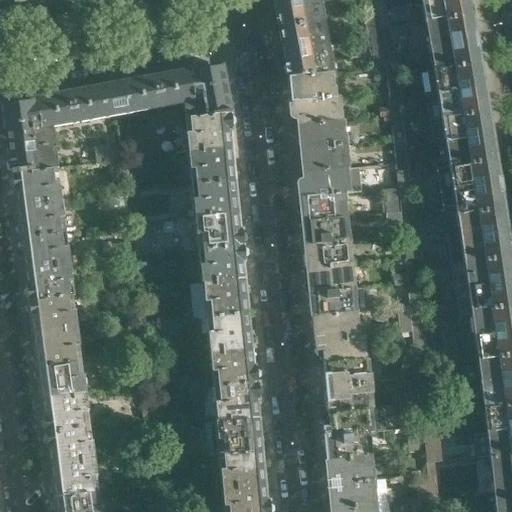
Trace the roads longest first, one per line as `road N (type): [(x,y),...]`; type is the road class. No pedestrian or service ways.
road 1 (residential): [(240,34),(295,511)]
road 2 (residential): [(0,72),(240,34)]
road 3 (residential): [(21,511),(0,343)]
